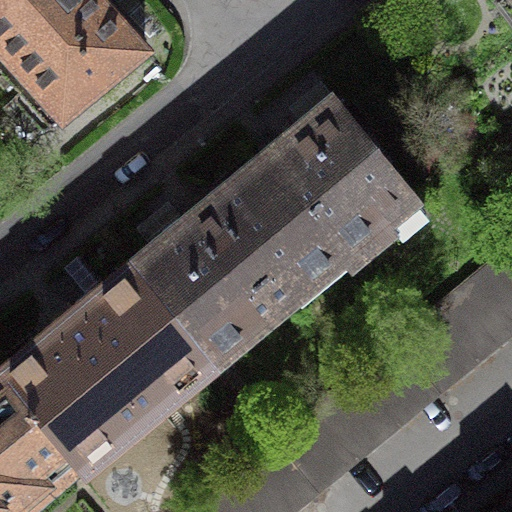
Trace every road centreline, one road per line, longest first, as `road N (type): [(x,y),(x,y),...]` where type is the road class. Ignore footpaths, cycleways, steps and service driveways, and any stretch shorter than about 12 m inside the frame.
road 1 (residential): [(0,253),(256,40)]
road 2 (residential): [(405,511),(511,426)]
